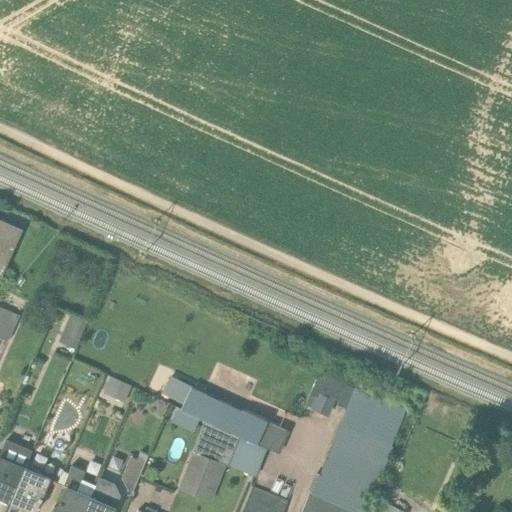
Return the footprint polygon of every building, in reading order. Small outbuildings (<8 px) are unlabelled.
[(0,275),(3,277),(25,230),(0,218),(0,275)] [(0,336),(8,340),(19,316),(0,307),(0,336)] [(70,314),(58,341),(74,348),(86,321),(70,314)] [(346,385),(319,373),(310,393),(319,397),(320,393),(338,401),(346,385)] [(131,387),(110,377),(103,393),(124,403),(131,387)] [(181,411),(204,421),(239,438),(255,445),(264,425),(266,421),(192,387),(192,388),(181,411)] [(302,511),(366,511),(406,410),(354,389),(312,494),(309,494),(302,511)] [(225,464),(227,465),(239,438),(204,421),(193,451),(191,450),(191,451),(225,464)] [(32,451),(6,439),(0,453),(0,496),(10,501),(24,470),(24,469),(32,451)] [(225,464),(191,451),(176,488),(210,501),(225,464)] [(122,480),(136,486),(147,459),(133,453),(122,480)] [(84,511),(91,497),(90,497),(76,491),(85,471),(71,465),(62,486),(67,488),(60,503),(53,508),(53,511),(84,511)] [(50,481),(24,470),(10,501),(36,511),(50,481)] [(112,511),(120,495),(115,483),(98,477),(90,497),(91,497),(84,511),(112,511)] [(249,486),(237,511),(283,511),(287,502),(249,486)] [(406,511),(386,503),(382,511),(406,511)]
